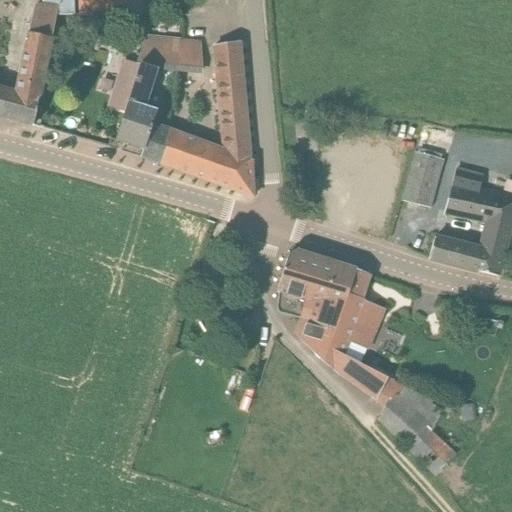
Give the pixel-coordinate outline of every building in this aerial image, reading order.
[(0,89),(0,116),(9,119),(9,120),(33,127),(57,17),(75,15),(74,0),(43,0),(44,7),(34,7),(16,94),(0,89)] [(78,0),(79,14),(142,14),(141,0),(78,0)] [(179,68),(181,43),(144,39),(137,63),(123,59),(107,106),(124,113),(115,142),(143,151),(140,157),(143,158),(144,158),(158,163),(158,164),(160,165),(166,130),(152,125),(157,112),(145,108),(158,66),(179,68)] [(166,130),(160,165),(194,177),(194,176),(208,181),(207,182),(253,198),(238,43),(214,47),(224,152),(166,130)] [(201,45),(181,43),(179,68),(202,71),(201,45)] [(414,154),(401,202),(430,209),(443,161),(414,154)] [(497,277),(511,216),(511,197),(480,190),(482,179),(455,172),(444,213),(485,223),(479,251),(434,239),(428,260),(457,267),(458,266),(474,271),(474,272),(497,277)] [(361,298),(369,276),(369,275),(355,270),(296,251),(288,255),(278,288),(280,289),(277,309),(290,312),(289,317),(300,320),(300,318),(334,329),(346,293),(361,298)] [(294,335),(303,343),(323,363),(340,376),(384,407),(379,420),(377,421),(378,422),(379,421),(437,475),(455,456),(431,434),(446,404),(418,394),(417,396),(402,387),(342,356),(349,339),(360,343),(367,325),(356,320),(364,301),(360,300),(361,298),(346,293),(334,329),(300,318),(300,320),(294,335)]
